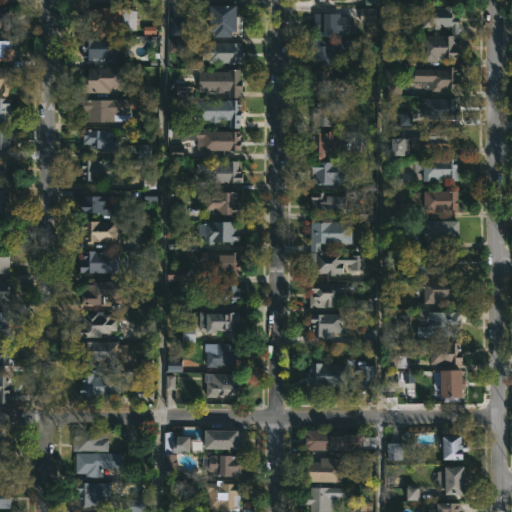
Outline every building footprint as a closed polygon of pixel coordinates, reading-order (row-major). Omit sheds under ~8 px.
[(242,30),(242,33),(233,33),(233,37),(216,36),(216,32),(211,32),(212,5),(239,5),(239,15),(243,16),(242,30)] [(456,6),(456,16),(461,16),(460,34),(452,34),(452,27),(441,27),(441,30),(432,30),(432,27),(424,27),(424,21),(416,21),(417,9),(446,8),(446,6),(456,6)] [(109,7),(131,8),(131,30),(124,30),(124,35),(100,36),(100,31),(92,31),(92,22),(84,22),(84,8),(109,7)] [(359,22),(376,23),(376,8),(360,7),(359,22)] [(0,8),(11,8),(10,30),(0,29),(0,8)] [(334,13),(334,22),(337,23),(337,32),(334,32),(334,36),(318,36),(318,29),(313,29),(314,19),(315,19),(315,13),(334,13)] [(180,18),(180,36),(187,36),(187,47),(167,47),(168,17),(180,18)] [(455,35),(455,42),(459,42),(459,58),(439,58),(439,62),(431,61),(431,58),(424,58),(424,35),(455,35)] [(121,43),(121,52),(118,52),(118,62),(108,61),(108,58),(93,57),(93,60),(83,60),(84,38),(118,39),(118,43),(121,43)] [(333,64),(314,64),(314,39),(356,40),(356,56),(349,56),(349,58),(333,58),(333,64)] [(0,40),(16,40),(16,61),(4,61),(4,59),(0,58),(0,40)] [(243,52),(244,63),(209,63),(209,42),(243,42),(243,52)] [(459,68),(459,88),(442,88),(442,92),(433,91),(433,81),(411,81),(411,69),(447,70),(447,66),(459,68)] [(0,67),(11,67),(11,97),(0,97),(0,67)] [(109,93),(82,93),(82,76),(89,76),(89,67),(123,67),(123,88),(110,88),(109,93)] [(242,69),(241,80),(244,80),(243,91),(241,91),(241,98),(229,98),(229,91),(198,90),(199,79),(206,79),(206,71),(231,72),(231,69),(242,69)] [(320,70),(354,71),(353,86),(329,86),(329,92),(315,92),(315,77),(308,77),(308,69),(320,70)] [(401,95),(401,81),(388,81),(388,94),(401,95)] [(375,99),(375,86),(360,86),(361,100),(375,99)] [(11,100),(11,113),(7,113),(6,123),(0,123),(0,97),(6,98),(6,100),(11,100)] [(457,98),(457,108),(462,108),(462,120),(425,119),(425,104),(422,104),(422,98),(457,98)] [(132,105),(132,121),(92,122),(92,110),(83,110),(83,99),(135,99),(135,105),(132,105)] [(241,100),(241,109),(242,109),(240,128),(230,128),(230,120),(220,120),(220,122),(210,122),(210,120),(195,120),(195,105),(200,105),(200,100),(241,100)] [(334,102),(333,126),(315,125),(315,115),(312,115),(312,106),(318,107),(318,102),(334,102)] [(411,126),(411,113),(399,113),(399,126),(411,126)] [(427,151),(445,151),(446,130),(428,129),(427,151)] [(0,150),(0,130),(11,131),(9,150),(0,150)] [(113,130),(113,141),(118,141),(118,151),(100,151),(100,148),(92,148),(92,144),(83,144),(84,130),(113,130)] [(241,131),(241,150),(212,150),(212,153),(202,153),(203,137),(196,137),(196,131),(241,131)] [(335,131),(346,132),(345,154),(328,154),(328,151),(326,151),(325,159),(313,159),(314,132),(335,131)] [(407,138),(410,138),(410,155),(390,156),(390,137),(407,138)] [(171,158),(183,157),(182,146),(171,146),(171,158)] [(106,158),(106,159),(123,159),(122,182),(112,182),(112,180),(93,179),(93,182),(82,182),(82,158),(101,159),(101,158),(106,158)] [(458,170),(458,181),(450,181),(450,178),(433,178),(433,181),(424,181),(424,170),(415,169),(415,158),(458,159),(458,170)] [(0,160),(10,160),(10,181),(0,180),(0,160)] [(239,169),(241,170),(241,174),(244,174),(244,183),(207,183),(207,173),(197,173),(197,163),(229,163),(229,161),(239,161),(239,169)] [(345,162),(345,182),(336,182),(336,185),(314,185),(314,176),(312,176),(312,161),(345,162)] [(193,177),(179,177),(179,189),(193,189),(193,177)] [(376,184),(363,184),(363,193),(376,193),(376,184)] [(10,208),(10,214),(0,213),(0,190),(10,190),(10,208)] [(222,191),(239,192),(239,200),(240,200),(240,206),(239,206),(239,215),(213,215),(213,209),(196,208),(196,197),(198,194),(214,194),(214,191),(222,191)] [(459,204),(459,212),(452,212),(452,210),(444,210),(444,213),(434,213),(434,210),(424,210),(424,191),(459,191),(459,204)] [(348,212),(313,212),(313,192),(348,192),(348,212)] [(120,206),(119,212),(114,212),(114,214),(101,214),(101,211),(83,211),(84,194),(103,195),(103,196),(108,196),(107,202),(114,202),(114,205),(120,206)] [(0,219),(9,219),(9,245),(0,245),(0,219)] [(236,219),(236,226),(240,226),(240,239),(232,240),(232,242),(229,242),(229,241),(214,240),(214,243),(204,243),(205,233),(198,233),(198,223),(205,223),(205,219),(236,219)] [(460,243),(424,243),(424,220),(460,220),(460,243)] [(118,228),(117,244),(106,244),(106,242),(103,242),(103,244),(96,244),(96,242),(93,242),(93,244),(83,244),(83,221),(123,222),(123,228),(118,228)] [(353,223),(352,244),(321,243),(321,252),(311,252),(312,222),(353,223)] [(120,252),(119,274),(81,273),(81,259),(84,259),(84,251),(102,252),(102,250),(109,251),(109,252),(120,252)] [(0,251),(3,251),(3,255),(10,255),(10,267),(4,267),(4,274),(0,274),(0,251)] [(243,252),(243,263),(241,263),(240,277),(210,276),(210,273),(201,273),(203,251),(243,252)] [(341,253),(341,255),(365,255),(365,271),(351,271),(351,265),(344,264),(344,277),(327,277),(327,273),(323,273),(323,275),(309,275),(309,253),(341,253)] [(450,253),(450,260),(453,260),(453,265),(456,265),(455,274),(428,274),(428,280),(417,280),(417,271),(407,271),(407,278),(398,277),(398,260),(420,260),(420,253),(450,253)] [(148,269),(133,269),(133,280),(148,280),(148,269)] [(167,281),(187,281),(186,269),(167,269),(167,281)] [(460,283),(460,302),(443,302),(443,300),(434,300),(434,302),(424,303),(424,280),(460,279),(460,283)] [(11,297),(11,301),(4,301),(4,304),(0,304),(0,281),(11,282),(11,297)] [(101,304),(83,304),(83,289),(86,289),(86,281),(124,281),(123,296),(105,296),(105,304),(101,304)] [(237,288),(237,292),(240,292),(240,301),(235,301),(235,307),(208,307),(208,282),(237,282),(237,288)] [(334,307),(310,307),(310,282),(346,283),(346,292),(342,292),(342,303),(334,303),(334,307)] [(356,311),(373,311),(372,299),(356,299),(356,311)] [(0,311),(6,311),(6,319),(9,319),(9,337),(1,337),(1,335),(0,335),(0,311)] [(104,311),(104,313),(111,313),(111,320),(117,320),(117,331),(111,331),(111,334),(101,334),(101,337),(89,337),(89,334),(80,334),(80,327),(83,327),(83,317),(86,317),(86,313),(97,313),(97,311),(104,311)] [(456,337),(430,338),(429,312),(460,311),(460,316),(458,316),(459,332),(455,332),(456,337)] [(240,312),(240,319),(243,319),(243,327),(241,327),(240,340),(229,340),(229,331),(217,331),(217,333),(199,330),(199,319),(207,319),(207,312),(240,312)] [(349,325),(349,333),(333,333),(333,338),(315,337),(315,324),(312,324),(312,314),(346,314),(345,323),(349,323),(349,325)] [(409,315),(392,315),(391,328),(408,328),(409,315)] [(194,342),(195,326),(182,325),(181,341),(194,342)] [(374,342),(375,329),(364,329),(363,341),(374,342)] [(128,345),(128,361),(114,361),(114,364),(104,364),(104,361),(93,361),(92,368),(84,368),(83,342),(120,342),(120,345),(128,345)] [(240,347),(240,359),(236,359),(236,365),(206,364),(206,350),(213,350),(213,343),(237,343),(236,347),(240,347)] [(461,343),(461,352),(463,352),(464,364),(430,364),(430,343),(461,343)] [(0,346),(9,346),(9,364),(0,363),(0,346)] [(409,369),(384,369),(384,355),(409,355),(409,369)] [(375,364),(374,389),(358,388),(358,373),(354,373),(355,364),(364,364),(364,359),(371,360),(371,364),(375,364)] [(167,361),(167,372),(181,371),(181,360),(167,361)] [(322,362),(322,363),(346,364),(345,390),(335,390),(335,386),(321,386),(320,389),(310,388),(311,362),(322,362)] [(464,399),(443,399),(443,371),(464,371),(464,399)] [(0,372),(9,373),(9,398),(0,397),(0,372)] [(94,373),(94,376),(110,377),(110,374),(118,374),(118,395),(112,395),(112,398),(102,398),(102,396),(92,395),(92,404),(82,403),(82,395),(81,395),(82,373),(94,373)] [(239,381),(238,398),(206,397),(206,389),(204,389),(204,381),(212,381),(213,373),(239,374),(239,381)] [(174,375),(166,375),(166,390),(174,389),(174,375)] [(417,404),(416,375),(429,375),(430,404),(417,404)] [(153,388),(137,389),(138,400),(153,399),(153,388)] [(0,427),(7,427),(7,434),(10,434),(10,446),(0,446),(0,427)] [(239,429),(239,431),(242,431),(242,445),(239,445),(239,448),(206,448),(206,428),(239,429)] [(334,449),(307,449),(307,428),(334,429),(334,449)] [(109,433),(108,451),(72,450),(73,430),(104,431),(104,432),(109,433)] [(163,471),(176,471),(177,453),(189,453),(190,436),(172,436),(172,432),(164,432),(163,471)] [(464,432),(464,441),(466,441),(466,446),(470,446),(470,450),(467,450),(467,458),(446,458),(446,448),(441,448),(441,438),(445,438),(445,433),(464,432)] [(402,443),(387,443),(387,460),(402,460),(402,443)] [(103,468),(103,478),(86,478),(86,474),(76,474),(76,453),(122,453),(122,468),(103,468)] [(240,454),(240,456),(242,456),(242,472),(239,472),(239,475),(213,475),(213,470),(209,470),(209,454),(240,454)] [(333,459),(333,460),(341,460),(341,481),(307,480),(307,460),(321,460),(321,456),(333,456),(333,459)] [(467,464),(467,493),(448,493),(447,489),(438,489),(438,470),(440,470),(440,466),(448,466),(448,464),(467,464)] [(224,480),(224,482),(238,482),(238,494),(240,494),(239,511),(227,511),(227,509),(208,507),(208,492),(205,492),(205,482),(217,482),(217,479),(224,479),(224,480)] [(110,502),(98,502),(98,505),(90,505),(90,508),(78,508),(79,496),(76,496),(76,482),(111,483),(110,502)] [(334,496),(333,511),(311,511),(311,503),(307,503),(307,493),(311,493),(311,486),(344,486),(344,496),(334,496)] [(418,500),(419,487),(406,487),(406,500),(418,500)] [(0,488),(11,488),(11,507),(0,507),(0,488)] [(123,511),(144,511),(145,498),(124,498),(123,511)] [(359,511),(372,511),(372,501),(359,501),(359,511)] [(462,511),(429,511),(429,508),(434,508),(434,503),(440,503),(440,501),(462,501),(462,511)]
